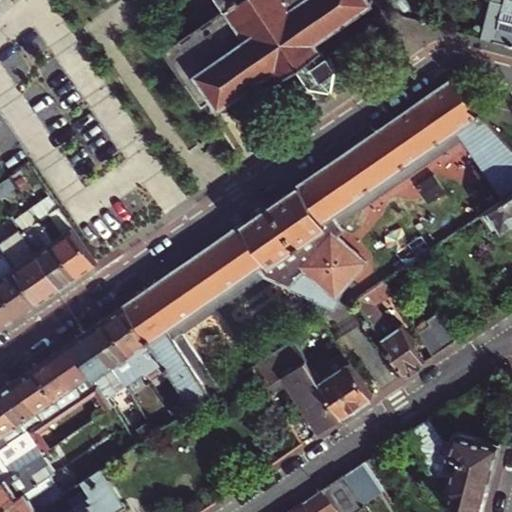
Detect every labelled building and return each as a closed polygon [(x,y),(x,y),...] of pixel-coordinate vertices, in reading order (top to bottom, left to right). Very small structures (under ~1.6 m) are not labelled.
[(220,0),(226,8),(165,50),(171,57),(175,64),(200,99),(203,103),(216,95),(221,104),(279,65),(285,73),(298,64),(303,72),(298,75),(307,90),(313,86),(321,98),(346,81),(339,69),(342,67),(332,52),(329,54),(318,38),(373,0),(220,0)] [(511,0),(502,0),(497,20),(493,40),(504,43),(504,45),(511,46),(511,0)] [(326,223),(330,229),(368,204),(376,215),(412,191),(404,179),(451,146),(466,136),(474,147),(508,197),(511,194),(511,145),(449,81),(299,185),(326,223)] [(466,136),(451,146),(459,158),(474,147),(466,136)] [(273,203),(325,279),(335,293),(348,285),(317,239),(310,234),(326,223),(299,185),(273,203)] [(511,223),(511,194),(508,197),(485,213),(483,215),(495,233),(511,222),(511,223)] [(45,216),(46,215),(49,219),(43,222),(81,274),(99,261),(89,246),(59,205),(52,195),(37,206),(34,208),(41,218),(45,216)] [(420,257),(483,215),(485,213),(476,200),(412,244),(420,257)] [(273,203),(246,221),(272,260),(288,249),(292,258),(313,287),(325,279),(273,203)] [(33,207),(16,220),(63,286),(81,274),(43,222),(49,219),(46,215),(45,216),(41,218),(34,208),(33,207)] [(6,230),(0,235),(0,245),(41,301),(63,286),(16,220),(8,209),(0,214),(0,216),(1,218),(4,222),(1,224),(6,230)] [(246,221),(126,303),(152,339),(165,358),(197,405),(220,389),(225,386),(186,329),(276,266),(272,260),(246,221)] [(0,278),(25,312),(41,301),(0,245),(0,278)] [(0,315),(6,325),(25,312),(0,278),(0,315)] [(395,296),(391,290),(384,281),(356,299),(406,372),(426,358),(402,323),(393,330),(378,307),(395,296)] [(152,339),(126,303),(108,316),(133,352),(146,371),(156,365),(165,358),(152,339)] [(443,308),(416,327),(434,353),(460,336),(443,308)] [(108,316),(91,327),(129,383),(138,377),(124,358),(133,352),(108,316)] [(91,327),(72,341),(100,382),(103,386),(110,396),(129,383),(91,327)] [(100,382),(72,341),(54,353),(82,394),(100,382)] [(254,367),(272,393),(288,382),(320,430),(343,414),(319,380),(313,370),(294,341),(254,367)] [(319,380),(349,360),(342,351),(313,370),(319,380)] [(124,358),(138,377),(146,371),(133,352),(124,358)] [(82,394),(54,353),(36,365),(64,405),(82,394)] [(319,380),(343,414),(372,395),(349,360),(319,380)] [(64,405),(36,365),(18,378),(46,418),(64,405)] [(226,385),(231,393),(248,382),(243,374),(226,385)] [(46,418),(18,378),(0,390),(0,392),(26,430),(32,427),(46,418)] [(110,396),(103,386),(100,382),(82,394),(64,405),(46,418),(48,422),(98,389),(110,407),(115,404),(110,396)] [(225,397),(231,393),(226,385),(225,386),(220,389),(225,397)] [(26,430),(0,392),(0,435),(6,444),(26,430)] [(161,429),(173,420),(167,412),(155,420),(161,429)] [(459,511),(482,511),(499,442),(456,433),(453,441),(450,453),(443,450),(446,439),(431,416),(407,433),(459,511)] [(153,417),(134,431),(142,441),(161,429),(155,420),(153,417)] [(49,424),(48,422),(46,418),(32,427),(47,449),(52,446),(41,429),(49,424)] [(6,444),(0,447),(0,480),(45,451),(47,449),(32,427),(26,430),(6,444)] [(453,441),(446,439),(443,450),(450,453),(453,441)] [(131,449),(119,457),(124,464),(136,456),(131,449)] [(400,479),(380,450),(366,459),(386,489),(400,479)] [(45,451),(0,480),(0,509),(52,474),(58,471),(45,451)] [(366,459),(345,473),(365,503),(386,489),(366,459)] [(102,468),(67,492),(75,511),(116,511),(127,505),(102,468)] [(345,473),(325,487),(341,511),(351,511),(365,503),(345,473)] [(0,509),(0,511),(36,511),(64,493),(52,474),(0,509)] [(341,511),(325,487),(304,501),(310,511),(341,511)] [(310,511),(304,501),(287,511),(310,511)]
